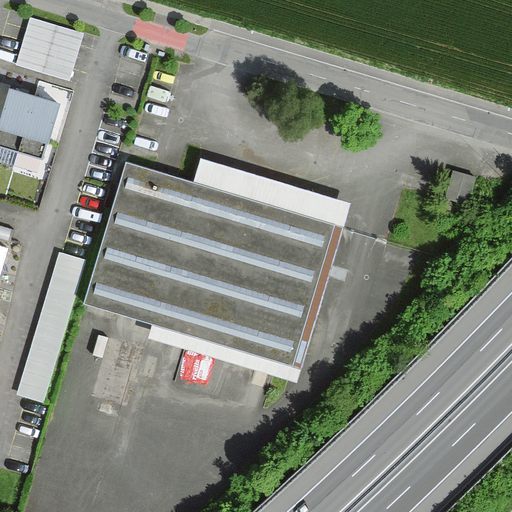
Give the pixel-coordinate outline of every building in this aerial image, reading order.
[(78,32),(35,18),(21,66),(64,79),(78,32)] [(0,121),(0,145),(18,151),(34,97),(10,89),(0,121)] [(59,104),(34,97),(18,151),(43,158),(59,104)] [(292,364),(334,224),(126,162),(84,302),(292,364)] [(0,231),(12,235),(14,225),(0,221),(0,231)] [(85,259),(66,253),(23,396),(43,401),(85,259)] [(130,404),(146,343),(107,332),(91,393),(130,404)]
